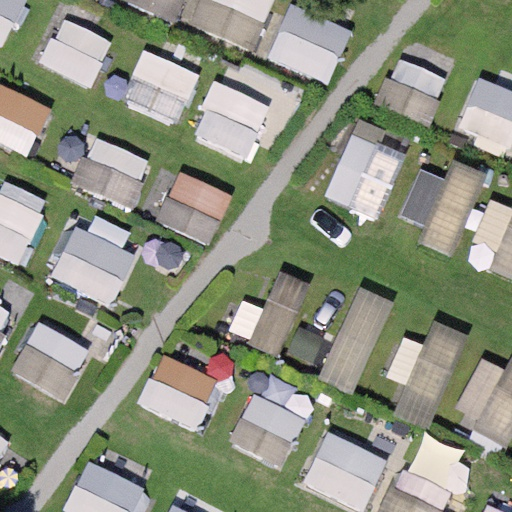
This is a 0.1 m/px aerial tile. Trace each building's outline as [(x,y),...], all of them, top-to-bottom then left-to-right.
[(0,0),(0,42),(10,47),(32,0),(0,0)] [(134,0),(133,5),(182,18),(186,0),(134,0)] [(211,0),(202,31),(263,49),(278,0),(211,0)] [(298,3),(274,57),(334,84),(359,30),(298,3)] [(62,19),(48,69),(101,83),(115,34),(62,19)] [(128,99),(184,123),(205,73),(150,49),(128,99)] [(440,123),(453,74),(399,59),(386,108),(440,123)] [(511,79),(480,73),(467,136),(511,145),(511,79)] [(219,84),(198,135),(258,159),(278,107),(219,84)] [(0,141),(37,155),(56,104),(6,86),(0,102),(0,141)] [(363,121),(333,199),(386,220),(417,142),(363,121)] [(94,138),(80,187),(142,204),(155,156),(94,138)] [(460,162),(456,180),(421,172),(410,216),(431,221),(425,247),(467,257),(488,169),(460,162)] [(164,221),(216,243),(237,194),(186,172),(164,221)] [(0,253),(28,266),(56,204),(0,178),(0,253)] [(511,207),(495,201),(475,253),(511,267),(511,207)] [(58,281),(125,303),(145,242),(78,220),(58,281)] [(272,310),(249,301),(236,334),(287,354),(312,287),(285,276),(272,310)] [(358,393),(402,306),(366,288),(322,375),(358,393)] [(0,307),(0,344),(16,317),(0,307)] [(430,315),(398,379),(412,386),(400,411),(433,428),(478,339),(430,315)] [(44,320),(18,372),(72,399),(98,347),(44,320)] [(145,403),(204,429),(227,377),(168,352),(145,403)] [(511,368),(479,436),(511,451),(511,368)] [(293,465),(311,413),(253,394),(235,445),(293,465)] [(372,510),(409,433),(375,417),(362,444),(334,430),(309,480),(372,510)] [(0,476),(18,436),(0,427),(0,476)] [(91,458),(70,511),(69,511),(140,511),(152,482),(91,458)] [(404,477),(394,511),(462,511),(468,493),(404,477)] [(489,511),(511,511),(495,502),(489,511)]
